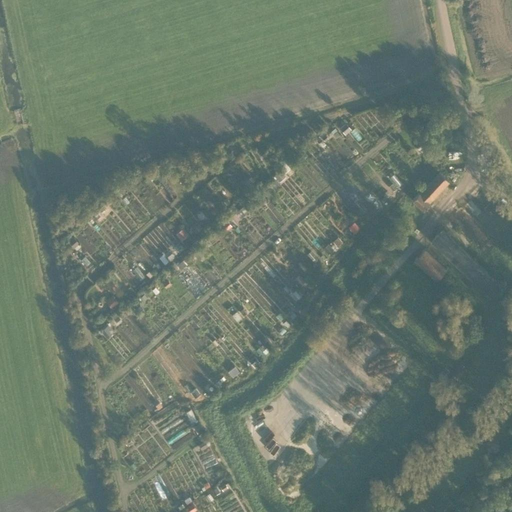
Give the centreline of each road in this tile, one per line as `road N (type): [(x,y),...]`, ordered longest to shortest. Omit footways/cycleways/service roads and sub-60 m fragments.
road 1 (track): [(456,77),(247,144),(84,284),(125,511)]
road 2 (track): [(98,383),(404,125),(443,81)]
